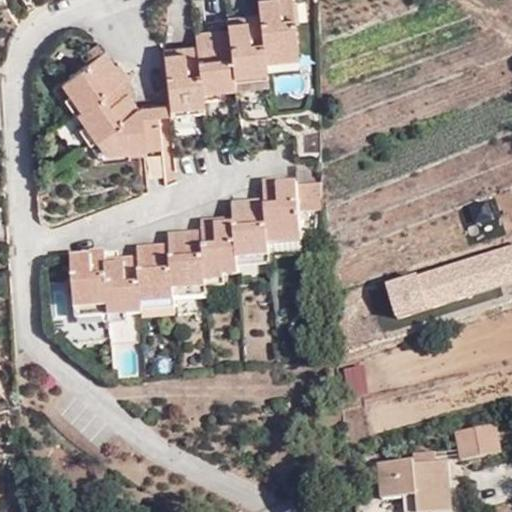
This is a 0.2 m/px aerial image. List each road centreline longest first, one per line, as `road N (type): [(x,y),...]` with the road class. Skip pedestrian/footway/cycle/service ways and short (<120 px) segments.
road 1 (residential): [(276,511),(168,453),(78,389),(33,330),(25,252)]
road 2 (residential): [(25,252),(20,62),(71,17),(128,0)]
road 3 (residential): [(25,252),(261,169)]
